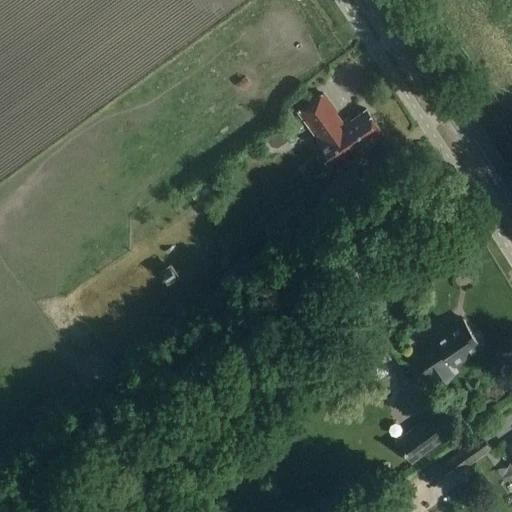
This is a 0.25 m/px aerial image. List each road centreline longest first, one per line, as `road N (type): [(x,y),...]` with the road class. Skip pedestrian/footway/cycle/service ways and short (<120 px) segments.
road 1 (track): [(35,511),(469,190)]
road 2 (primary): [(511,200),(377,0)]
